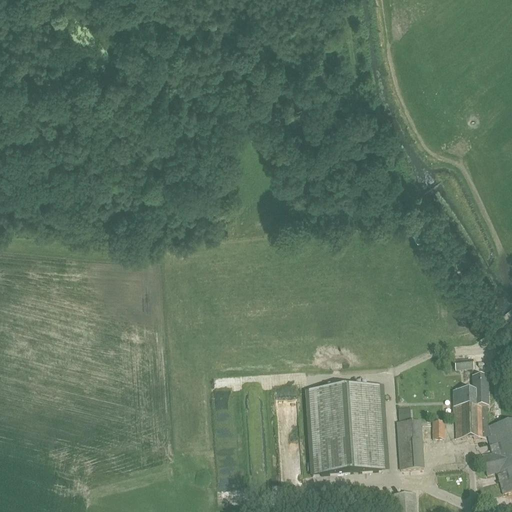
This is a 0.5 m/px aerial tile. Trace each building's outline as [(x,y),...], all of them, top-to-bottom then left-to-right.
[(455,373),(474,371),(473,361),(455,363),(455,373)] [(474,392),(454,393),(454,409),(455,409),(456,440),(488,439),(488,408),(489,408),(488,378),(473,378),(474,392)] [(374,390),(318,393),(324,475),(380,471),(374,390)] [(511,422),(488,428),(488,439),(491,455),(482,457),(487,478),(497,476),(503,497),(511,494),(511,422)] [(424,471),(421,423),(397,425),(400,473),(424,471)] [(432,424),(432,428),(433,441),(446,441),(445,424),(432,424)] [(416,511),(415,496),(386,498),(387,511),(416,511)]
